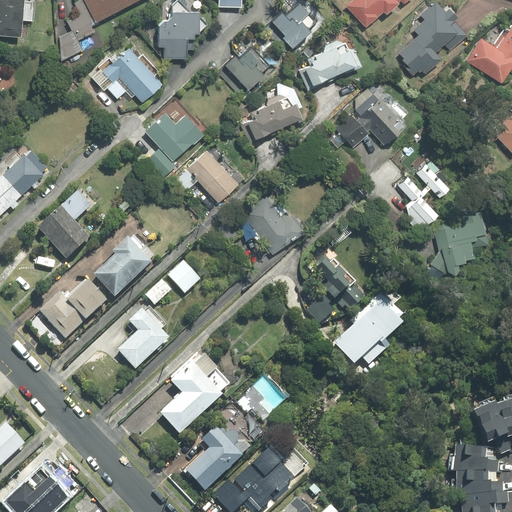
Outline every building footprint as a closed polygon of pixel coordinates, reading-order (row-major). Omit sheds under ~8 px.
[(0,0),(0,34),(21,36),(24,0),(0,0)] [(94,33),(91,27),(95,25),(82,0),(79,0),(74,3),(79,15),(67,21),(72,31),(60,37),(62,60),(83,50),(78,41),(94,33)] [(101,0),(83,0),(96,23),(140,0),(104,0),(102,1),(101,0)] [(165,22),(160,26),(159,47),(164,47),(164,59),(188,59),(188,50),(194,50),(194,35),(200,35),(200,32),(207,24),(200,17),(200,12),(190,12),(178,0),(177,0),(172,5),(173,17),(168,22),(165,22)] [(352,0),(346,6),(366,28),(378,18),(377,17),(384,11),(387,14),(399,4),(398,3),(401,0),(404,4),(408,0),(352,0)] [(465,35),(453,22),(458,18),(450,10),(446,13),(436,2),(422,15),(425,19),(414,30),(419,35),(398,54),(406,63),(403,65),(413,76),(421,68),(426,73),(441,59),(435,53),(445,44),(450,49),(465,35)] [(265,28),(288,52),(310,32),(308,29),(316,21),(299,3),(286,15),(283,12),(265,28)] [(481,38),(467,61),(502,83),(511,67),(511,25),(508,31),(504,29),(493,46),(481,38)] [(300,70),(309,89),(361,67),(353,50),(349,52),(345,43),(336,41),(326,45),(324,53),(308,59),(311,66),(300,70)] [(235,56),(218,72),(241,97),(264,75),(262,73),(269,66),(252,47),(239,60),(235,56)] [(139,58),(130,48),(114,61),(109,56),(97,67),(99,70),(92,76),(104,89),(107,86),(117,98),(126,90),(132,96),(135,93),(142,101),(161,85),(153,76),(158,72),(143,55),(139,58)] [(242,125),(251,144),(270,135),(271,136),(305,121),(299,109),(303,107),(294,90),(279,84),(277,84),(277,86),(265,90),(268,99),(267,106),(251,113),(254,119),(242,125)] [(384,144),(405,125),(403,123),(404,120),(402,119),(408,113),(395,102),(388,108),(368,87),(356,99),(356,110),(362,117),(356,122),(350,115),(336,128),(340,133),(331,140),(338,147),(347,141),(353,147),(368,134),(367,132),(370,130),(384,144)] [(158,121),(146,132),(173,161),(192,144),(195,144),(204,135),(202,133),(208,128),(196,116),(194,119),(174,98),(154,116),(158,121)] [(498,136),(511,151),(511,115),(502,124),(506,128),(498,136)] [(187,190),(198,181),(218,203),(245,178),(237,170),(231,175),(217,161),(222,156),(214,147),(208,153),(207,151),(187,169),(188,170),(177,180),(187,190)] [(147,160),(164,178),(176,166),(159,149),(147,160)] [(2,175),(22,195),(43,174),(24,155),(2,175)] [(377,171),(382,177),(398,162),(393,157),(377,171)] [(421,191),(408,177),(398,186),(412,201),(407,205),(411,224),(419,231),(439,216),(422,198),(431,189),(439,198),(450,189),(425,165),(416,173),(428,185),(421,191)] [(22,195),(2,175),(0,177),(0,214),(1,215),(22,195)] [(80,189),(36,228),(66,261),(91,238),(75,220),(93,204),(80,189)] [(281,216),(265,196),(242,213),(273,255),(303,233),(287,212),(281,216)] [(459,223),(433,227),(439,252),(431,264),(443,273),(446,274),(448,272),(455,276),(457,276),(460,271),(459,266),(467,264),(466,261),(475,259),(473,248),(488,245),(481,212),(458,216),(459,223)] [(94,274),(115,295),(151,261),(149,259),(154,255),(134,234),(130,238),(128,236),(113,250),(116,253),(94,274)] [(331,260),(325,253),(313,265),(329,281),(323,287),(327,291),(308,310),(320,322),(334,309),(328,303),(334,298),(343,307),(346,304),(351,309),(365,295),(353,283),(355,281),(333,258),(331,260)] [(200,278),(183,260),(168,274),(185,292),(200,278)] [(60,291),(40,309),(66,338),(108,299),(88,278),(71,294),(68,291),(64,295),(60,291)] [(171,289),(162,280),(146,294),(155,304),(171,289)] [(353,323),(333,342),(355,364),(362,357),(369,364),(390,345),(384,338),(402,321),(397,317),(401,313),(393,304),(400,297),(387,284),(349,320),(353,323)] [(144,311),(142,308),(130,320),(139,330),(118,349),(135,367),(169,336),(161,329),(164,325),(148,307),(144,311)] [(230,382),(201,352),(171,380),(181,392),(160,412),(180,433),(222,393),(221,391),(230,382)] [(286,398),(263,373),(233,401),(244,414),(250,409),(261,421),(286,398)] [(511,394),(503,397),(504,400),(497,403),(504,418),(510,445),(511,444),(511,394)] [(497,403),(494,396),(479,402),(481,406),(474,409),(482,424),(489,444),(496,441),(501,453),(511,449),(510,445),(504,418),(497,403)] [(0,464),(24,442),(6,423),(0,428),(0,464)] [(186,469),(205,489),(243,454),(242,453),(250,445),(245,440),(238,439),(239,438),(239,434),(237,431),(234,430),(230,429),(227,432),(226,432),(225,430),(225,428),(223,427),(221,428),(220,429),(216,425),(202,438),(210,447),(186,469)] [(280,435),(231,482),(247,499),(258,510),(272,497),(270,495),(277,488),(279,491),(308,464),(280,435)] [(457,470),(478,469),(496,471),(498,471),(499,461),(493,460),(494,448),(456,444),(455,454),(450,454),(448,470),(457,470)] [(491,492),(503,491),(503,481),(496,481),(496,471),(478,469),(457,470),(457,479),(452,479),(452,496),(461,495),(491,492)] [(25,483),(5,501),(15,511),(51,511),(68,497),(50,477),(33,492),(25,483)] [(231,511),(233,511),(247,499),(231,482),(228,479),(213,493),(231,511)] [(491,492),(461,495),(462,511),(502,511),(501,502),(509,502),(508,491),(503,491),(491,492)] [(310,511),(297,497),(280,511),(310,511)]
